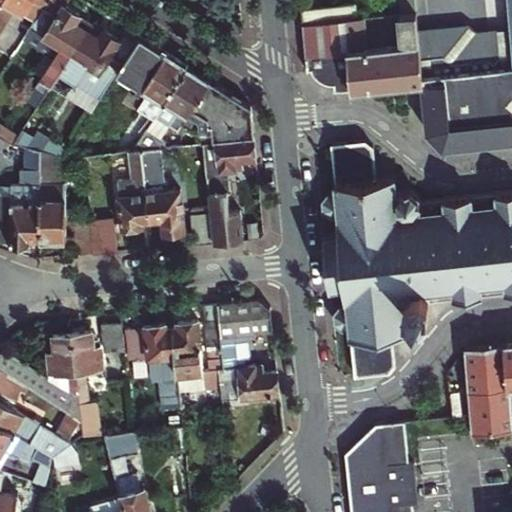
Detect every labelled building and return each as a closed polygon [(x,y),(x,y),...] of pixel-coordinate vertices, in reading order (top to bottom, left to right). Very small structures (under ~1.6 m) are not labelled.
[(0,0),(0,28),(14,7),(34,20),(47,0),(0,0)] [(61,3),(63,0),(47,0),(34,20),(30,27),(61,47),(55,55),(41,78),(26,101),(35,106),(59,68),(87,24),(76,16),(77,13),(70,9),(61,3)] [(396,0),(398,13),(396,14),(399,44),(368,48),(364,17),(357,17),(356,1),(301,6),(307,67),(310,66),(311,70),(313,73),(316,77),(320,80),(325,82),(329,82),(333,82),(333,86),(333,89),(421,80),(418,57),(415,28),(411,0),(396,0)] [(511,0),(507,0),(510,24),(511,43),(511,53),(498,54),(492,60),(489,56),(452,59),(440,55),(418,57),(421,80),(427,130),(443,146),(511,139),(511,138),(511,0)] [(415,28),(418,57),(440,55),(452,59),(489,56),(492,60),(498,54),(511,53),(511,43),(510,24),(477,28),(464,22),(415,28)] [(100,33),(87,24),(59,68),(75,78),(100,94),(117,67),(138,34),(126,26),(117,39),(108,34),(102,30),(100,33)] [(61,47),(30,27),(25,35),(48,49),(33,73),(41,78),(55,55),(61,47)] [(162,49),(138,34),(117,67),(148,87),(139,101),(143,103),(114,148),(129,147),(133,147),(153,115),(185,64),(162,49)] [(185,114),(208,79),(195,71),(185,64),(153,115),(166,124),(175,129),(185,114)] [(92,107),(100,94),(75,78),(66,91),(92,107)] [(208,79),(185,114),(195,120),(197,141),(204,141),(253,136),(250,105),(230,93),(208,79)] [(166,124),(153,115),(133,147),(140,146),(155,145),(157,145),(161,144),(165,144),(157,139),(166,124)] [(17,134),(0,123),(0,134),(6,138),(12,141),(17,134)] [(23,125),(17,134),(12,141),(25,147),(38,152),(41,152),(53,153),(62,153),(67,145),(38,126),(34,132),(23,125)] [(253,136),(204,141),(211,213),(213,242),(241,240),(249,239),(246,209),(235,210),(231,168),(241,167),(241,159),(248,158),(255,157),(253,136)] [(511,189),(420,199),(419,194),(411,187),(396,188),(395,175),(376,177),(373,147),(365,140),(331,144),(334,182),(334,183),(335,192),(327,192),(321,200),(322,209),(330,215),(337,215),(337,220),(336,220),(337,233),(322,235),(325,262),(328,287),(342,286),(344,299),(346,299),(346,304),(339,305),(333,312),(334,321),(341,326),(349,326),(349,336),(351,336),(355,374),(389,371),(395,363),(392,331),(410,330),(409,322),(412,321),(415,320),(416,317),(416,314),(423,313),(430,305),(430,300),(511,291),(511,189)] [(165,186),(161,144),(157,145),(155,145),(140,146),(146,217),(160,215),(161,229),(175,227),(182,227),(178,185),(165,186)] [(131,176),(116,177),(117,193),(116,193),(119,225),(125,224),(139,223),(139,217),(146,217),(140,146),(133,147),(129,147),(131,176)] [(25,237),(40,237),(41,152),(38,152),(25,147),(24,167),(21,167),(20,182),(10,182),(9,193),(0,192),(0,239),(2,240),(26,241),(25,237)] [(82,151),(65,153),(66,164),(83,163),(82,151)] [(41,152),(40,237),(50,237),(57,238),(59,180),(52,180),(53,153),(41,152)] [(241,159),(241,167),(249,166),(249,162),(248,158),(241,159)] [(211,213),(191,214),(194,244),(213,242),(211,213)] [(71,218),(74,254),(91,253),(88,218),(88,216),(71,218)] [(88,218),(91,253),(115,251),(112,216),(88,218)] [(248,333),(272,330),(270,308),(261,300),(216,304),(218,321),(223,370),(225,396),(278,391),(278,382),(277,371),(262,372),(262,365),(245,366),(244,358),(250,357),(248,333)] [(180,328),(173,329),(178,391),(204,389),(203,372),(223,370),(218,321),(198,322),(198,321),(192,321),(179,322),(180,328)] [(123,349),(121,322),(107,323),(101,324),(103,345),(104,350),(123,349)] [(178,391),(173,329),(166,329),(165,323),(156,324),(144,325),(144,326),(126,328),(129,359),(148,357),(151,380),(158,379),(161,409),(180,408),(178,391)] [(96,330),(69,332),(74,381),(76,396),(78,420),(94,419),(89,369),(106,368),(104,350),(103,345),(97,345),(96,330)] [(66,382),(74,381),(69,332),(61,333),(49,334),(51,350),(44,351),(47,372),(65,370),(66,382)] [(485,344),(466,346),(475,433),(511,429),(511,409),(510,393),(505,342),(485,344)] [(78,420),(76,396),(1,347),(0,348),(0,368),(1,369),(30,388),(65,411),(78,420)] [(0,370),(0,422),(56,449),(56,448),(72,440),(78,420),(65,411),(54,428),(20,405),(30,388),(1,369),(0,370)] [(458,388),(448,389),(451,414),(461,413),(458,388)] [(172,416),(173,425),(180,425),(180,415),(172,416)] [(409,418),(382,420),(387,463),(413,461),(409,418)] [(387,463),(382,420),(372,422),(359,435),(344,451),(349,492),(350,511),(391,511),(391,505),(418,503),(413,461),(387,463)] [(0,463),(8,446),(28,455),(31,450),(42,455),(34,475),(48,478),(56,449),(0,422),(0,463)] [(182,426),(167,427),(169,449),(183,448),(182,426)] [(136,453),(133,430),(104,433),(115,477),(128,474),(123,452),(136,453)] [(0,511),(15,511),(17,487),(3,486),(4,468),(0,466),(0,511)] [(149,511),(143,487),(119,493),(120,496),(123,511),(149,511)] [(123,511),(120,496),(75,508),(76,511),(123,511)] [(418,511),(418,503),(391,505),(391,511),(418,511)]
